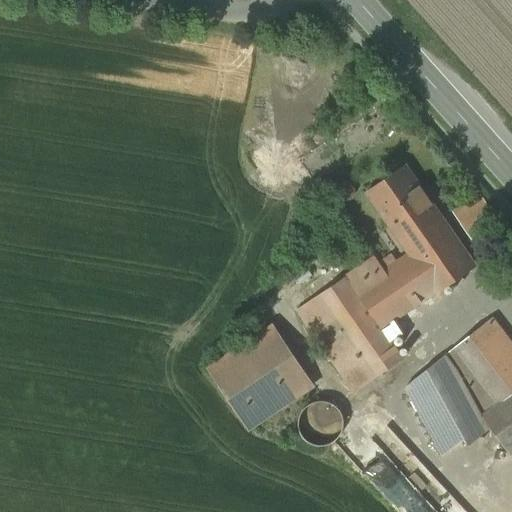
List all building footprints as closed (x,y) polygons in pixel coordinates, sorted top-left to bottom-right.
[(442,221),(403,165),(367,191),(405,245),(442,221)] [(346,179),(337,194),(349,202),(358,187),(346,179)] [(454,211),(473,240),(501,221),(483,193),(454,211)] [(442,221),(405,245),(409,252),(383,269),(375,256),(346,276),(382,329),(383,329),(474,267),(442,221)] [(346,276),(296,309),(354,393),(403,359),(383,329),(382,329),(346,276)] [(511,346),(490,319),(405,387),(443,456),(490,429),(481,417),(486,414),(511,393),(511,346)] [(272,326),(208,369),(249,429),(313,386),(272,326)] [(511,393),(486,414),(481,417),(490,429),(509,455),(511,453),(511,393)] [(342,432),(343,423),(341,414),(336,407),(329,402),(320,401),(311,403),(304,408),(299,415),(298,424),(300,432),(305,440),(312,444),(321,446),(330,444),(337,439),(342,432)] [(360,425),(340,443),(378,484),(398,466),(440,511),(456,497),(387,422),(370,436),(360,425)]
